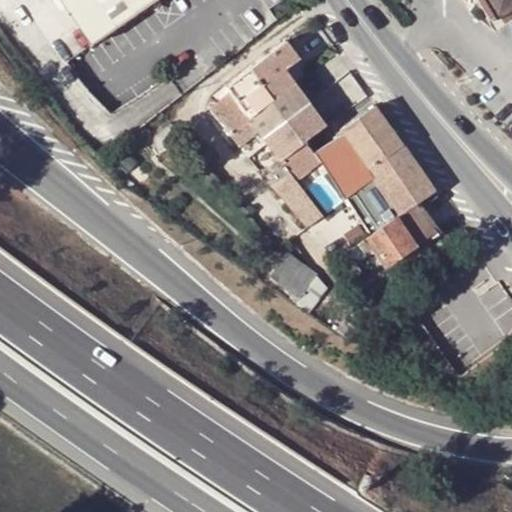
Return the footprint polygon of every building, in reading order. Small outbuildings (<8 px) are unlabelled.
[(59,0),(88,42),(150,0),(59,0)] [(511,0),(489,0),(502,21),(511,15),(511,0)] [(212,109),(239,144),(257,130),(249,119),(296,84),(286,70),(300,59),(288,42),(230,86),(234,92),(212,109)] [(257,130),(239,144),(248,156),(267,142),(264,138),(309,104),(296,84),(249,119),(257,130)] [(345,199),(315,155),(305,140),(324,126),(309,104),(264,138),(267,142),(280,160),(267,169),(307,227),(344,200),(345,199)] [(344,135),(315,155),(345,199),(372,181),(397,217),(418,204),(434,193),(404,146),(402,148),(375,108),(341,130),(344,135)] [(372,181),(345,199),(344,200),(370,237),(397,217),(372,181)] [(437,231),(418,204),(397,217),(370,237),(366,239),(375,253),(385,267),(417,245),(437,231)] [(366,239),(347,252),(357,266),(375,253),(366,239)] [(309,287),(317,276),(288,253),(270,277),(299,300),(302,297),(309,287)]
